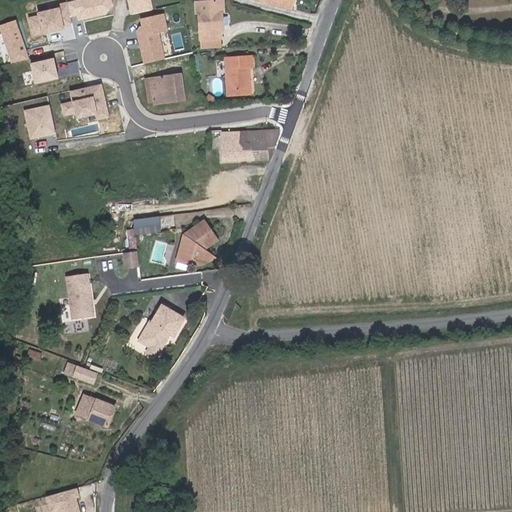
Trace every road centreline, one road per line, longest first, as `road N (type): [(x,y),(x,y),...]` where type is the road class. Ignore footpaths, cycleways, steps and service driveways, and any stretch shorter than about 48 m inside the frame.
road 1 (unclassified): [(205,339),(511,315)]
road 2 (unclassified): [(205,339),(295,117)]
road 3 (residential): [(102,50),(127,85),(135,117),(167,127),(261,113),(295,117)]
road 4 (unclassified): [(105,511),(105,487),(128,440),(205,339)]
road 5 (unclassified): [(295,117),(338,0)]
